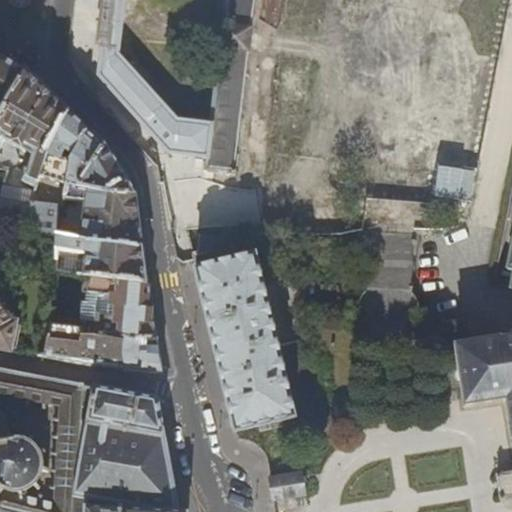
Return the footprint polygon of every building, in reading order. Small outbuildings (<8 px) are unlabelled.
[(102,46),(98,77),(105,85),(156,141),(168,155),(207,155),(206,168),(239,169),(239,163),(236,163),(255,0),(107,0),(104,0),(101,30),(99,46),(102,46)] [(0,121),(27,73),(7,61),(2,58),(0,62),(0,121)] [(0,166),(8,169),(0,198),(0,222),(18,226),(32,232),(32,204),(40,171),(49,154),(70,112),(53,96),(46,91),(27,73),(0,121),(0,166)] [(70,112),(49,154),(72,162),(90,129),(81,122),(70,112)] [(40,171),(32,204),(59,207),(64,207),(64,201),(68,185),(80,189),(107,144),(100,138),(90,129),(72,162),(49,154),(40,171)] [(122,171),(107,144),(80,189),(109,195),(136,195),(122,171)] [(32,204),(32,232),(59,239),(144,249),(140,222),(136,195),(109,195),(80,189),(68,185),(64,201),(88,203),(84,235),(71,234),(71,233),(55,231),(59,207),(32,204)] [(86,255),(85,277),(149,286),(146,265),(144,249),(59,239),(58,251),(63,252),(63,257),(78,258),(86,255)] [(231,415),(235,432),(295,418),(256,254),(196,269),(199,282),(216,353),(231,415)] [(85,277),(86,307),(92,308),(92,310),(153,317),(151,303),(149,286),(85,277)] [(0,349),(10,351),(16,321),(10,320),(0,304),(0,349)] [(81,340),(122,343),(121,338),(157,340),(155,328),(153,317),(92,310),(92,308),(86,307),(83,330),(81,340)] [(107,368),(123,370),(122,343),(81,340),(83,330),(52,326),(45,358),(48,358),(62,361),(78,365),(107,368)] [(511,511),(511,335),(455,344),(465,406),(507,399),(511,429),(511,472),(494,475),(498,501),(511,498),(511,511)] [(122,343),(123,370),(132,371),(161,373),(159,355),(157,340),(121,338),(122,343)] [(19,498),(18,493),(10,492),(1,489),(0,489),(0,509),(12,511),(71,511),(73,498),(80,422),(84,386),(84,385),(76,384),(0,369),(0,394),(12,397),(25,399),(25,404),(28,405),(29,400),(41,402),(41,407),(44,407),(44,403),(60,406),(59,418),(53,418),(53,422),(59,422),(58,435),(52,435),(52,439),(58,439),(57,451),(51,451),(51,454),(57,455),(56,468),(50,468),(50,472),(56,472),(55,486),(49,485),(49,489),(55,489),(54,504),(41,501),(41,495),(38,494),(38,500),(21,496),(21,498),(19,498)] [(165,438),(158,400),(88,387),(84,423),(163,438),(165,438)] [(0,414),(4,420),(11,420),(12,397),(0,394),(0,414)] [(0,489),(1,489),(10,492),(18,493),(19,498),(21,498),(21,496),(21,493),(28,490),(34,486),(36,489),(39,487),(36,484),(40,477),(42,471),(46,472),(47,468),(42,468),(42,461),(39,454),(44,453),(43,450),(38,452),(35,447),(29,443),(32,437),(28,436),(26,441),(18,439),(11,439),(10,436),(4,420),(0,414),(0,489)] [(84,423),(80,422),(73,498),(88,501),(139,510),(139,511),(159,511),(176,511),(177,511),(178,511),(172,479),(164,440),(163,438),(84,423)] [(270,479),(273,502),(305,496),(302,474),(270,479)] [(84,511),(85,507),(88,507),(88,501),(73,498),(71,511),(84,511)]
